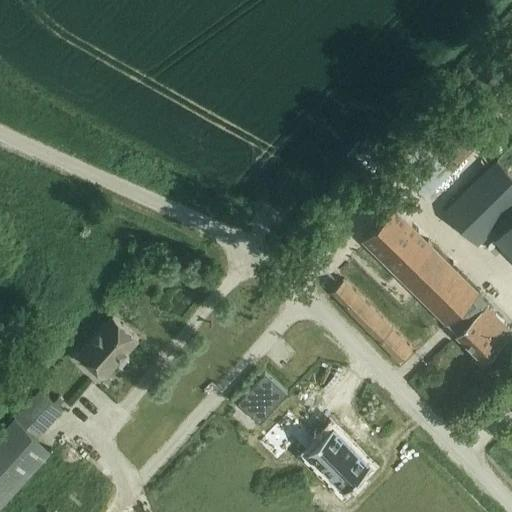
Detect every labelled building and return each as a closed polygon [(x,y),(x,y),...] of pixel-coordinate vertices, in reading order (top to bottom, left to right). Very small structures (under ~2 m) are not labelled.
[(477,241),(511,202),(511,175),(494,159),(445,212),(477,241)] [(482,360),(511,331),(497,316),(493,320),(472,298),(479,291),(396,207),(363,239),(482,360)] [(511,254),(511,216),(493,236),(511,254)] [(330,291),(398,361),(412,348),(344,278),(330,291)] [(113,314),(79,351),(104,374),(138,337),(113,314)] [(427,344),(444,327),(437,320),(420,337),(427,344)] [(265,371),(237,401),(260,421),(287,391),(265,371)] [(39,388),(0,431),(0,504),(51,448),(38,436),(62,409),(39,388)] [(345,485),(370,458),(331,421),(316,437),(306,427),(307,426),(288,408),(258,439),(277,458),(296,438),(306,448),(345,485)]
